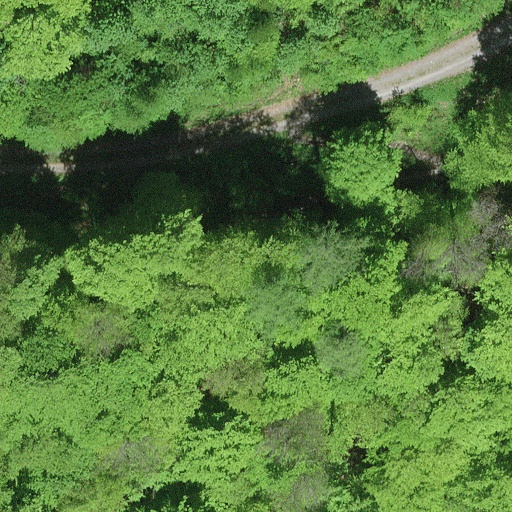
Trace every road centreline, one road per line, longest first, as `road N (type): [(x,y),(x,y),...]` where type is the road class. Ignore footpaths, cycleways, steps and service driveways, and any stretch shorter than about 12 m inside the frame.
road 1 (track): [(0,168),(109,157),(301,120)]
road 2 (track): [(301,120),(511,33)]
